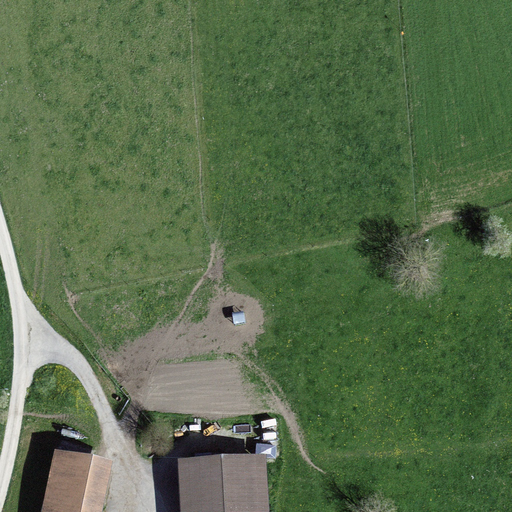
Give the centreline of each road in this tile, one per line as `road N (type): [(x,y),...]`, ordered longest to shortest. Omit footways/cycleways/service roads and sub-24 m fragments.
road 1 (track): [(152,511),(145,481),(93,381),(74,357),(21,343)]
road 2 (track): [(0,253),(21,343),(0,468)]
